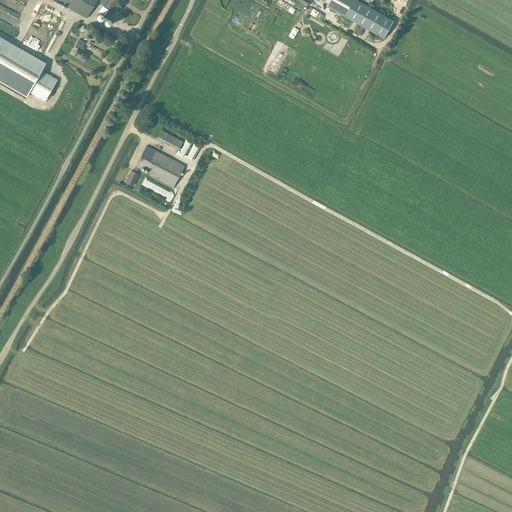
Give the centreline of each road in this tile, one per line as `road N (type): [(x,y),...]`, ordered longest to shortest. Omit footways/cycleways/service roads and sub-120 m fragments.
road 1 (unclassified): [(0,359),(63,256),(191,0)]
road 2 (track): [(177,155),(192,163),(212,145),(511,313)]
road 3 (track): [(196,161),(166,218),(124,194),(112,196),(64,294),(22,353),(6,348)]
road 4 (unclassified): [(0,280),(154,0)]
road 5 (track): [(511,358),(444,511)]
